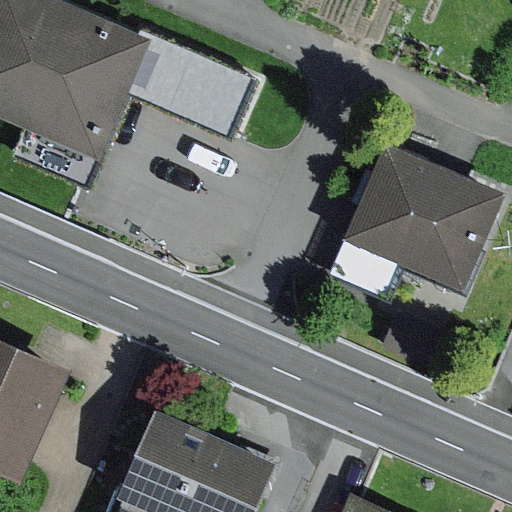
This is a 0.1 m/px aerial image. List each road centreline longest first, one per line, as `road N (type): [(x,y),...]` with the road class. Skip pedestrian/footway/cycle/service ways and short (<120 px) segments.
road 1 (primary): [(511,473),(0,250)]
road 2 (unknown): [(259,319),(360,78)]
road 3 (unknown): [(360,78),(144,0)]
road 4 (unknown): [(360,78),(511,130)]
